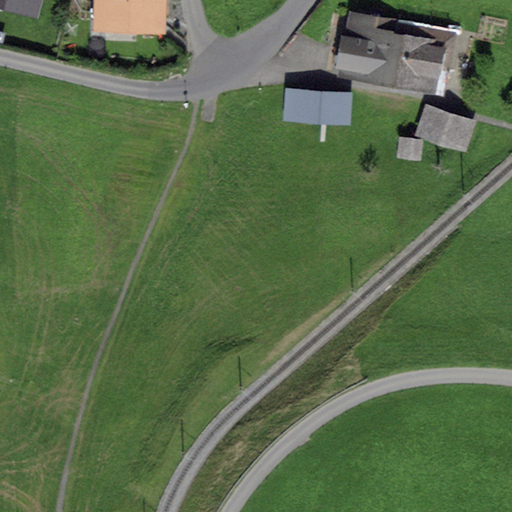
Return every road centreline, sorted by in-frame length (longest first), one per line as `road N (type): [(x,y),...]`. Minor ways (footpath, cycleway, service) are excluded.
road 1 (residential): [(299,0),(247,59),(179,89),(0,56)]
road 2 (residential): [(511,376),(441,374),(363,391),(274,452),(226,511)]
